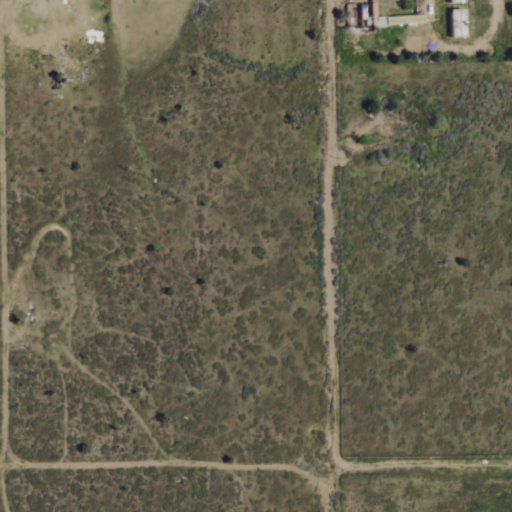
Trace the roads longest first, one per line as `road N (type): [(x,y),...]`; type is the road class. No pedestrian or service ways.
road 1 (track): [(5,462),(330,473),(511,464)]
road 2 (track): [(325,0),(330,473)]
road 3 (track): [(5,462),(8,0)]
